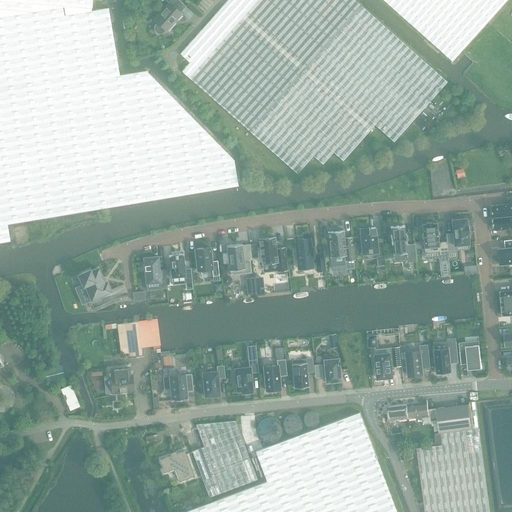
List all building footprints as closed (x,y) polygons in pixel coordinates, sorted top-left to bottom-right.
[(0,0),(0,17),(63,7),(64,15),(91,11),(91,0),(0,0)] [(166,0),(169,3),(154,20),(157,23),(154,26),(155,31),(158,34),(162,33),(165,30),(166,31),(181,14),(180,12),(185,6),(178,0),(166,0)] [(228,0),(180,54),(190,63),(182,71),(225,110),(295,173),(311,155),(323,166),(334,154),(343,162),(376,126),(395,143),(448,82),(357,2),(354,0),(228,0)] [(384,0),(412,24),(451,60),(502,5),(506,0),(384,0)] [(0,242),(11,240),(8,222),(236,184),(232,159),(146,71),(125,74),(119,75),(109,14),(108,8),(91,11),(64,15),(63,7),(0,17),(0,242)] [(462,169),(456,170),(458,179),(464,177),(462,169)] [(494,217),(511,215),(511,196),(508,197),(508,204),(493,205),(494,217)] [(511,215),(494,217),(495,229),(511,228),(511,236),(511,235),(511,215)] [(453,233),(446,234),(447,241),(448,251),(456,250),(455,245),(469,244),(468,233),(467,225),(466,219),(452,220),(453,233)] [(423,233),(421,233),(422,240),(423,240),(425,253),(440,252),(440,255),(440,258),(439,258),(441,277),(450,276),(449,259),(448,254),(448,251),(447,241),(443,242),(439,242),(437,223),(433,223),(433,222),(426,223),(426,224),(422,224),(423,233)] [(404,225),(390,227),(391,227),(392,235),(391,235),(392,244),(393,244),(393,252),(393,253),(406,251),(407,261),(416,260),(415,244),(406,245),(405,242),(406,242),(406,243),(405,233),(405,234),(404,234),(404,226),(404,225)] [(376,227),(361,229),(363,254),(378,252),(378,257),(379,266),(386,266),(385,257),(384,244),(377,245),(377,239),(376,234),(377,234),(376,230),(376,227)] [(344,230),(328,232),(328,233),(331,256),(330,256),(330,257),(331,267),(346,265),(346,270),(354,269),(354,260),(355,260),(355,259),(354,260),(352,237),(353,237),(344,238),(343,231),(344,231),(344,230)] [(274,237),(259,238),(262,265),(276,263),(277,272),(287,271),(284,247),(276,248),(274,237)] [(296,249),(294,249),(295,259),(297,258),(298,268),(312,267),(312,257),(311,247),(310,238),(295,239),(296,249)] [(505,249),(499,249),(501,264),(510,263),(510,266),(511,265),(511,239),(504,241),(505,249)] [(228,253),(223,253),(224,263),(229,263),(229,270),(230,270),(231,275),(251,273),(249,254),(243,255),(242,244),(226,245),(226,246),(227,246),(228,253)] [(210,248),(196,250),(198,271),(212,269),(213,276),(220,276),(218,261),(212,262),(210,248)] [(185,276),(186,284),(193,283),(191,268),(185,269),(185,268),(184,253),(170,255),(172,278),(185,276)] [(160,269),(159,264),(158,257),(144,258),(145,265),(145,270),(146,270),(147,284),(160,282),(161,286),(167,285),(166,269),(160,270),(160,269)] [(324,258),(316,259),(317,272),(325,271),(324,258)] [(476,265),(464,266),(465,274),(477,273),(476,265)] [(89,270),(79,274),(84,285),(85,284),(91,298),(110,291),(107,283),(104,284),(98,269),(90,272),(89,270)] [(224,276),(222,280),(222,283),(225,286),(229,285),(232,282),(231,278),(228,276),(224,276)] [(254,277),(246,278),(248,295),(255,294),(254,277)] [(145,291),(133,292),(133,301),(145,300),(145,291)] [(511,292),(501,293),(500,293),(502,305),(511,304),(511,292)] [(503,318),(504,318),(504,317),(511,316),(511,304),(502,305),(503,318)] [(142,321),(118,324),(121,353),(129,353),(129,356),(142,354),(141,348),(141,344),(144,343),(142,321)] [(336,335),(328,336),(330,345),(337,345),(336,335)] [(377,336),(368,336),(369,347),(378,346),(377,336)] [(449,348),(435,349),(436,355),(438,373),(438,375),(445,374),(445,372),(451,372),(451,364),(450,359),(458,358),(456,342),(448,343),(449,348)] [(459,343),(461,365),(467,364),(468,370),(482,369),(479,345),(466,346),(466,350),(460,350),(459,343)] [(407,352),(408,367),(409,376),(423,375),(422,369),(430,368),(430,362),(428,345),(420,345),(420,350),(407,352)] [(375,350),(378,378),(378,379),(393,377),(392,367),(402,366),(400,347),(375,350)] [(324,364),(315,365),(316,377),(322,377),(322,376),(326,375),(326,382),(341,381),(339,364),(340,363),(339,361),(338,358),(334,359),(334,357),(326,357),(326,359),(324,360),(324,364)] [(277,360),(277,365),(264,367),(266,391),(280,389),(279,377),(287,376),(285,359),(277,360)] [(312,359),(292,361),(292,364),(294,387),(294,388),(309,386),(308,386),(307,372),(313,372),(312,359)] [(251,375),(251,373),(259,372),(258,360),(249,360),(250,368),(236,369),(236,375),(234,376),(235,384),(237,383),(238,391),(243,391),(243,393),(253,392),(252,381),(251,375)] [(217,371),(202,373),(205,397),(220,395),(218,379),(225,378),(224,366),(216,366),(217,371)] [(132,376),(131,376),(130,368),(111,370),(113,393),(133,391),(132,376)] [(170,376),(172,400),(187,398),(186,392),(193,391),(192,374),(170,376)] [(71,385),(61,389),(70,410),(80,406),(71,385)] [(468,397),(469,402),(472,428),(439,432),(439,434),(441,434),(442,445),(417,447),(422,488),(425,511),(491,511),(476,397),(468,397)] [(390,421),(423,418),(424,425),(432,424),(432,427),(434,427),(435,432),(439,432),(436,406),(429,407),(428,402),(388,406),(390,421)] [(469,402),(436,406),(439,432),(472,428),(469,402)] [(397,511),(360,412),(255,451),(267,482),(185,511),(397,511)] [(204,447),(192,451),(207,491),(209,497),(257,479),(236,421),(197,426),(204,447)] [(157,434),(145,437),(147,443),(159,440),(157,434)] [(179,480),(194,475),(185,448),(158,458),(160,463),(159,464),(160,466),(161,466),(163,471),(174,467),(179,480)]
